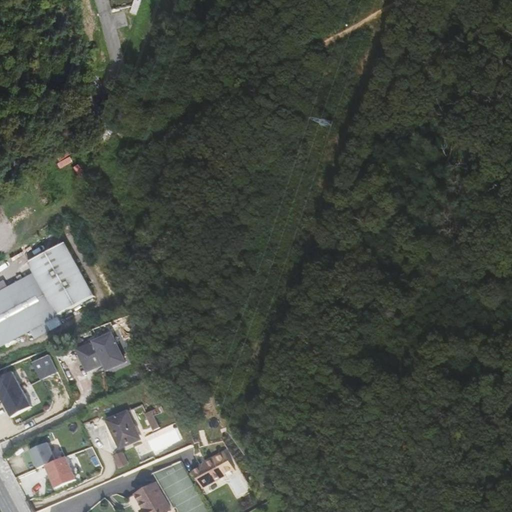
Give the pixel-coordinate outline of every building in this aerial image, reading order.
[(60,167),(72,159),(67,152),(56,161),(60,167)] [(68,242),(31,262),(60,315),(96,295),(68,242)] [(46,324),(58,318),(35,274),(0,293),(0,344),(2,348),(32,332),(37,341),(51,333),(46,324)] [(86,372),(104,364),(95,344),(77,352),(86,372)] [(42,379),(59,373),(52,355),(35,362),(42,379)] [(35,415),(16,379),(0,387),(0,396),(15,425),(35,415)] [(153,431),(161,428),(153,412),(146,415),(153,431)] [(120,449),(141,440),(128,413),(108,421),(120,449)] [(58,463),(50,444),(32,452),(40,470),(48,467),(58,463)] [(147,447),(142,449),(146,459),(151,457),(147,447)] [(130,465),(124,453),(115,457),(121,470),(130,465)] [(58,463),(48,467),(54,484),(75,475),(68,459),(58,463)] [(201,469),(194,473),(204,490),(224,479),(213,460),(205,465),(206,466),(201,469)] [(243,483),(232,489),(236,498),(248,492),(243,483)] [(141,511),(168,511),(171,511),(157,485),(143,492),(136,496),(144,510),(141,511)]
